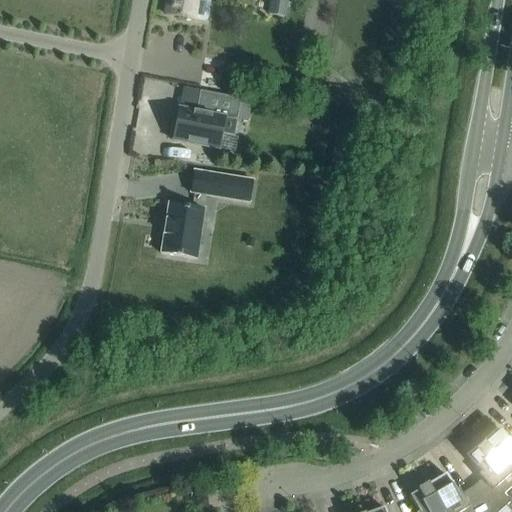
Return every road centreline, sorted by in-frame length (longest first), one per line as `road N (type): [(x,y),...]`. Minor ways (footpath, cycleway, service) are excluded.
road 1 (secondary): [(5,511),(21,489),(88,446),(336,392),(399,350),(442,292)]
road 2 (unclassified): [(0,408),(60,351),(88,302),(137,0)]
road 3 (residential): [(511,341),(456,409),(402,448),(344,475),(264,487)]
road 4 (secondary): [(442,292),(483,227),(499,152)]
road 5 (secondary): [(494,0),(471,150)]
road 6 (secondary): [(471,150),(442,292)]
road 7 (unknown): [(128,59),(0,35)]
